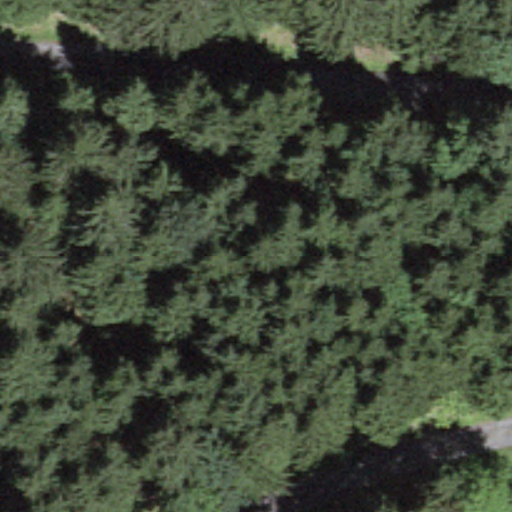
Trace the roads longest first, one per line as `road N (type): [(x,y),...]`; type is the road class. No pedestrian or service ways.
road 1 (unclassified): [(511,98),(415,104),(0,51)]
road 2 (unclassified): [(269,511),(511,430)]
